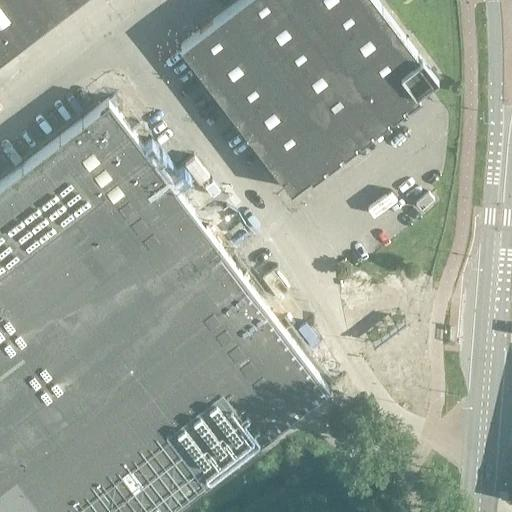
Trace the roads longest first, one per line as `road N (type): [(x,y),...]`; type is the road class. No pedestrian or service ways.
road 1 (unclassified): [(481,436),(416,428),(381,403),(131,39)]
road 2 (unclassified): [(481,436),(507,126)]
road 3 (unclassified): [(0,139),(131,39)]
road 4 (unclassified): [(492,0),(497,110),(507,126)]
